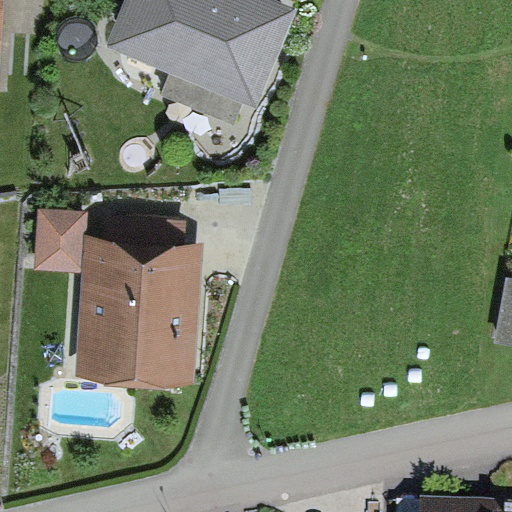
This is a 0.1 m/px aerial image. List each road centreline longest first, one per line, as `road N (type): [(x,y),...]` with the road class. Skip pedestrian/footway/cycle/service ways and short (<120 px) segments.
road 1 (residential): [(331,0),(193,493)]
road 2 (unclassified): [(193,493),(511,431)]
